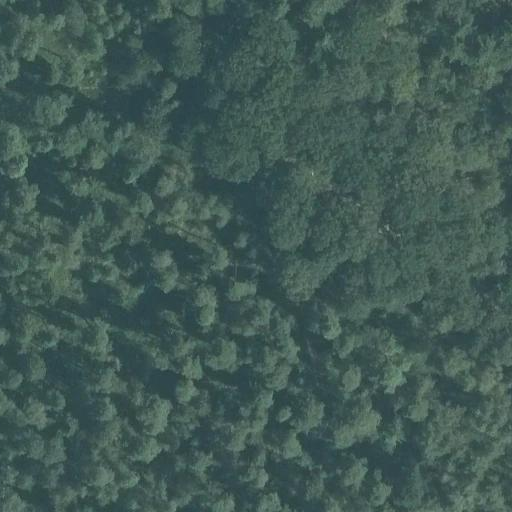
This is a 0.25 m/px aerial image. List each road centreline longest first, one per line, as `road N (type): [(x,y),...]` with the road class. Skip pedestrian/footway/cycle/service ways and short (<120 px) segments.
road 1 (track): [(179,0),(249,121),(345,511)]
road 2 (track): [(511,317),(249,121)]
